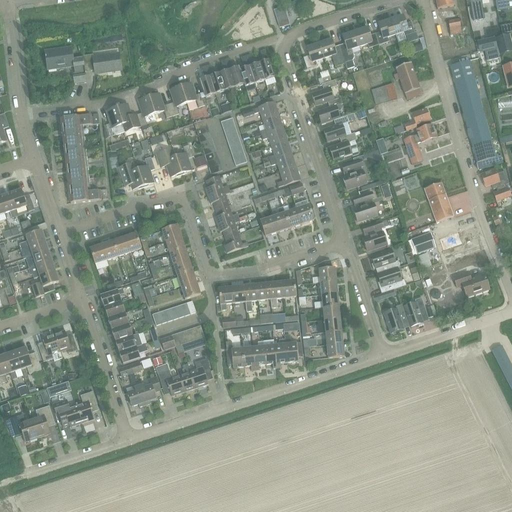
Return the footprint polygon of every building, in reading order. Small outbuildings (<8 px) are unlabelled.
[(452,0),(436,0),(438,10),(454,7),(452,0)] [(475,0),(476,1),(470,2),(474,22),(484,20),(481,1),(486,0),(475,0)] [(495,0),(497,12),(508,10),(506,0),(495,0)] [(280,28),(281,28),(289,26),(284,9),(275,11),(280,28)] [(403,17),(391,21),(396,36),(404,33),(405,38),(415,34),(412,23),(406,25),(403,17)] [(450,36),(463,34),(460,20),(448,22),(450,36)] [(396,36),(391,21),(378,26),(381,33),(375,35),(379,46),(389,43),(388,39),(396,36)] [(367,29),(355,33),(360,48),(368,45),(369,49),(379,46),(375,35),(370,37),(367,29)] [(345,45),(339,47),(345,64),(345,65),(347,70),(355,68),(353,62),(354,58),(353,55),(352,50),(360,48),(355,33),(343,37),(345,45)] [(501,53),(510,51),(506,38),(497,40),(500,54),(501,53)] [(495,39),(478,43),(479,51),(483,50),(483,52),(485,52),(487,61),(499,58),(495,39)] [(331,41),(319,45),(324,60),(332,57),(335,68),(345,65),(345,64),(339,47),(334,48),(331,41)] [(316,62),(324,60),(319,45),(307,49),(309,57),(303,59),(307,70),(317,66),(316,62)] [(73,74),(74,85),(86,83),(85,73),(82,57),(73,58),(72,53),(71,48),(45,52),(48,70),(48,71),(49,71),(73,67),(74,74),(73,74)] [(265,82),(275,78),(268,58),(265,51),(261,52),(264,63),(259,64),(265,82)] [(356,64),(365,63),(363,53),(355,54),(356,64)] [(82,57),(85,73),(95,71),(95,75),(122,71),(119,54),(93,58),(93,56),(84,57),(82,57)] [(265,82),(259,64),(254,66),(250,56),(246,57),(255,85),(265,82)] [(245,69),(240,71),(244,85),(245,88),(255,85),(246,57),(241,59),(245,69)] [(233,70),(230,59),(225,61),(235,88),(244,85),(240,71),(239,68),(233,70)] [(225,92),(235,88),(225,61),(221,62),(224,73),(219,74),(225,92)] [(455,85),(475,80),(470,62),(450,67),(455,85)] [(396,70),(407,101),(422,96),(417,83),(411,65),(396,70)] [(215,95),(225,92),(219,74),(214,76),(211,66),(206,67),(215,95)] [(205,98),(215,95),(206,67),(202,69),(205,79),(200,81),(205,98)] [(320,85),(331,81),(328,71),(320,73),(321,78),(318,80),(320,85)] [(455,85),(461,106),(480,101),(475,80),(455,85)] [(316,107),(328,103),(334,101),(330,90),(337,87),(335,81),(322,86),(324,91),(312,95),(316,107)] [(195,96),(191,85),(181,88),(186,105),(196,101),(198,109),(205,107),(201,94),(195,96)] [(169,105),(173,117),(179,115),(177,108),(186,105),(181,88),(171,91),(174,103),(169,105)] [(159,95),(149,99),(154,115),(164,112),(167,119),(173,117),(169,105),(163,107),(159,95)] [(149,99),(139,102),(143,114),(137,116),(141,128),(147,126),(145,118),(154,115),(149,99)] [(330,109),(318,113),(322,125),(334,121),(340,119),(338,113),(340,112),(342,108),(341,106),(343,105),(341,99),(334,101),(328,103),(330,109)] [(461,106),(468,131),(487,125),(480,101),(461,106)] [(263,122),(279,117),(275,103),(259,109),(253,111),(243,114),(244,119),(254,115),(260,113),(263,122)] [(127,106),(117,109),(125,133),(141,128),(137,116),(131,117),(127,106)] [(117,109),(107,113),(111,124),(105,126),(109,138),(125,133),(117,109)] [(405,127),(406,132),(417,129),(416,127),(431,122),(427,111),(412,116),(415,123),(405,127)] [(0,144),(7,142),(3,130),(9,128),(5,115),(0,116),(0,144)] [(103,201),(108,200),(107,190),(90,192),(91,194),(88,194),(86,182),(86,181),(90,181),(90,178),(86,178),(85,171),(89,171),(89,168),(85,169),(84,161),(88,161),(87,158),(83,159),(83,151),(87,151),(86,148),(82,149),(82,142),(85,141),(85,138),(81,139),(80,126),(83,126),(83,127),(100,125),(98,115),(93,116),(93,118),(91,118),(91,116),(61,120),(71,204),(101,201),(101,199),(103,199),(103,201)] [(283,129),(279,117),(263,122),(266,131),(260,133),(261,137),(283,129)] [(336,127),(324,131),(328,143),(335,141),(340,139),(346,137),(342,125),(346,124),(349,123),(347,117),(340,119),(334,121),(336,127)] [(235,126),(232,119),(221,123),(223,129),(235,126)] [(194,124),(196,131),(208,127),(206,120),(194,124)] [(468,131),(472,147),(491,142),(487,125),(468,131)] [(235,126),(223,129),(225,136),(237,132),(235,126)] [(394,129),(396,136),(405,133),(403,126),(394,129)] [(418,136),(404,141),(413,166),(423,162),(417,145),(420,144),(421,144),(437,138),(433,126),(416,131),(418,136)] [(196,131),(199,137),(210,133),(208,127),(196,131)] [(288,142),(283,129),(261,137),(263,141),(269,139),(272,148),(288,142)] [(237,132),(225,136),(227,142),(239,138),(237,132)] [(199,137),(201,144),(212,140),(210,133),(199,137)] [(337,146),(329,149),(334,161),(345,157),(345,159),(358,155),(355,146),(351,148),(350,143),(355,142),(357,141),(355,134),(350,136),(346,137),(340,139),(335,141),(337,146)] [(511,142),(511,136),(499,140),(501,146),(511,142)] [(239,138),(227,142),(229,148),(241,144),(239,138)] [(201,144),(203,150),(214,146),(212,140),(201,144)] [(376,142),(381,156),(387,154),(383,140),(376,142)] [(269,158),(262,161),(263,165),(270,163),(292,155),(288,142),(272,148),(275,156),(269,158)] [(472,147),(477,164),(496,159),(496,158),(491,142),(472,147)] [(241,144),(229,148),(231,154),(243,151),(241,144)] [(181,175),(191,172),(187,160),(193,158),(189,146),(183,148),(185,155),(176,158),(181,175)] [(203,150),(205,156),(216,152),(214,146),(203,150)] [(310,176),(316,174),(310,149),(304,150),(310,176)] [(167,167),(171,178),(181,175),(176,158),(173,151),(157,156),(161,169),(167,167)] [(243,151),(231,154),(234,161),(245,157),(243,151)] [(205,156),(207,163),(218,159),(216,152),(205,156)] [(111,155),(99,155),(99,164),(111,164),(111,155)] [(270,163),(263,165),(265,169),(271,167),(277,165),(280,174),(296,168),(292,155),(270,163)] [(245,157),(234,161),(236,167),(247,163),(245,157)] [(501,157),(496,158),(496,159),(477,164),(479,171),(503,164),(501,157)] [(143,188),(153,184),(149,172),(155,171),(151,158),(145,160),(147,168),(138,171),(143,188)] [(207,163),(209,169),(221,165),(218,159),(207,163)] [(343,178),(347,191),(367,185),(361,168),(363,167),(361,161),(342,167),(346,177),(343,178)] [(130,165),(119,169),(123,181),(125,187),(131,186),(133,191),(143,188),(138,171),(136,166),(131,168),(130,165)] [(223,172),(222,171),(221,165),(209,169),(211,175),(223,172)] [(296,168),(280,174),(283,182),(277,184),(279,189),(285,187),(301,181),(296,168)] [(497,175),(495,171),(481,176),(485,188),(492,186),(493,190),(497,189),(498,193),(493,195),(496,203),(511,197),(508,189),(507,190),(506,186),(509,185),(504,172),(497,175)] [(205,190),(208,198),(229,190),(228,187),(223,188),(219,178),(206,182),(208,189),(205,190)] [(304,192),(302,185),(290,189),(291,193),(292,196),(304,192)] [(441,185),(425,191),(437,224),(453,218),(441,185)] [(21,190),(10,194),(16,211),(27,207),(29,213),(35,211),(29,195),(24,197),(21,190)] [(229,190),(208,198),(210,205),(213,204),(216,211),(229,206),(225,196),(230,194),(229,192),(229,190)] [(354,210),(358,224),(378,217),(372,200),(374,200),(371,193),(353,199),(356,209),(354,210)] [(18,217),(16,211),(10,194),(0,197),(0,200),(5,214),(10,213),(12,219),(18,217)] [(295,205),(297,210),(302,226),(314,221),(307,201),(295,205)] [(232,217),(229,206),(216,211),(218,218),(215,218),(217,226),(238,219),(237,215),(232,217)] [(283,208),(290,230),(302,226),(297,210),(290,212),(288,207),(283,208)] [(280,216),(273,218),(278,234),(290,230),(283,208),(278,210),(280,216)] [(245,219),(250,217),(246,210),(241,213),(245,219)] [(266,238),(278,234),(273,218),(261,222),(266,238)] [(238,219),(217,226),(220,234),(223,233),(225,239),(238,235),(235,224),(240,223),(238,219)] [(363,239),(368,253),(387,246),(382,229),(383,229),(381,222),(363,228),(366,238),(363,239)] [(166,243),(182,238),(178,226),(162,232),(166,243)] [(10,231),(12,238),(20,235),(18,229),(10,231)] [(474,257),(465,229),(449,235),(458,262),(474,257)] [(26,236),(28,242),(19,245),(21,250),(30,247),(29,247),(45,242),(41,231),(26,236)] [(136,234),(124,238),(130,254),(141,250),(136,234)] [(413,257),(416,255),(417,256),(435,249),(430,234),(411,241),(408,242),(413,257)] [(242,245),(238,235),(225,239),(227,246),(224,247),(227,255),(248,248),(247,244),(242,245)] [(124,238),(113,242),(118,257),(130,254),(124,238)] [(182,238),(166,243),(170,255),(185,249),(182,238)] [(21,250),(19,251),(22,261),(26,259),(33,257),(48,252),(45,242),(29,247),(30,247),(21,250)] [(113,242),(102,245),(107,261),(118,257),(113,242)] [(90,249),(95,265),(107,261),(102,245),(90,249)] [(185,249),(170,255),(173,266),(189,261),(185,249)] [(380,274),(397,269),(400,268),(398,262),(395,263),(391,250),(371,257),(374,264),(372,265),(374,270),(378,269),(380,274)] [(30,270),(36,267),(52,262),(48,252),(33,257),(26,259),(30,270)] [(163,270),(167,267),(163,259),(158,261),(163,270)] [(189,261),(173,266),(177,277),(193,272),(189,261)] [(319,271),(331,270),(331,261),(318,265),(319,271)] [(34,280),(40,278),(55,272),(52,262),(36,267),(30,270),(28,270),(30,276),(33,275),(34,280)] [(319,279),(313,279),(313,285),(320,284),(336,282),(335,269),(331,270),(319,271),(319,279)] [(397,269),(380,274),(378,275),(380,283),(378,284),(380,289),(385,287),(387,293),(407,287),(405,280),(401,281),(397,269)] [(40,278),(42,283),(32,286),(36,299),(44,296),(44,295),(55,291),(53,285),(59,283),(55,272),(40,278)] [(193,272),(177,277),(181,289),(197,284),(193,272)] [(296,274),(297,278),(297,286),(302,286),(301,277),(306,276),(306,272),(296,274)] [(468,273),(454,278),(458,289),(463,287),(467,298),(490,291),(484,276),(471,281),(468,273)] [(18,285),(14,275),(10,276),(13,287),(18,285)] [(142,283),(143,288),(151,286),(149,280),(142,283)] [(430,280),(422,283),(424,289),(432,286),(430,280)] [(295,282),(282,283),(283,299),(296,298),(295,282)] [(336,282),(320,284),(321,297),(338,295),(336,282)] [(283,299),(282,283),(269,285),(271,301),(272,310),(278,309),(277,300),(283,299)] [(197,284),(181,289),(185,300),(191,299),(201,295),(197,284)] [(269,285),(257,286),(258,302),(271,301),(269,285)] [(258,302),(257,286),(244,287),(246,303),(245,303),(247,313),(253,313),(252,303),(258,302)] [(244,287),(232,288),(233,305),(245,303),(246,303),(244,287)] [(227,311),(226,305),(233,305),(232,288),(219,290),(221,312),(227,311)] [(100,297),(104,308),(121,303),(117,291),(100,297)] [(437,300),(440,299),(441,295),(439,293),(436,291),(433,293),(432,297),(433,299),(437,300)] [(310,302),(317,301),(316,293),(309,294),(310,302)] [(315,310),(323,309),(339,307),(338,295),(321,297),(322,303),(314,304),(315,310)] [(373,298),(374,303),(384,300),(382,295),(373,298)] [(416,304),(404,308),(403,308),(409,325),(410,328),(418,325),(419,328),(424,326),(422,321),(428,319),(422,299),(415,301),(416,304)] [(187,304),(190,316),(196,314),(192,302),(187,304)] [(104,308),(108,320),(125,314),(121,303),(104,308)] [(185,317),(190,316),(187,304),(181,306),(185,317)] [(403,308),(404,308),(402,305),(396,307),(397,311),(384,315),(390,334),(391,335),(399,332),(400,334),(405,332),(403,327),(409,325),(403,308)] [(179,319),(185,317),(181,306),(175,308),(179,319)] [(323,309),(324,322),(340,320),(339,307),(323,309)] [(175,308),(170,310),(173,321),(179,319),(175,308)] [(164,312),(168,323),(173,321),(170,310),(164,312)] [(162,325),(168,323),(164,312),(158,314),(162,325)] [(108,320),(112,331),(129,325),(125,314),(108,320)] [(153,316),(156,327),(162,325),(158,314),(153,316)] [(277,324),(278,324),(286,323),(285,318),(285,315),(276,316),(277,324)] [(223,329),(236,328),(235,323),(235,320),(222,321),(223,329)] [(324,322),(325,334),(342,332),(340,320),(324,322)] [(129,325),(112,331),(116,342),(133,337),(129,325)] [(204,338),(201,327),(195,329),(198,340),(204,338)] [(198,340),(195,329),(189,331),(193,342),(198,340)] [(193,342),(189,331),(183,333),(187,344),(193,342)] [(65,332),(54,335),(60,353),(67,351),(68,355),(78,351),(72,334),(66,336),(65,332)] [(325,334),(327,347),(343,345),(342,332),(325,334)] [(187,344),(183,333),(178,335),(181,346),(182,346),(187,344)] [(62,359),(60,353),(54,335),(42,339),(44,343),(38,345),(44,363),(54,360),(55,362),(62,359)] [(138,344),(151,341),(150,335),(136,337),(138,344)] [(181,346),(178,335),(172,336),(176,348),(181,346)] [(176,348),(172,336),(166,338),(170,350),(176,348)] [(116,342),(119,354),(136,348),(133,337),(116,342)] [(298,359),(303,358),(301,344),(291,345),(290,337),(284,337),(285,341),(285,345),(287,364),(298,363),(298,359)] [(164,352),(170,350),(166,338),(160,340),(164,352)] [(274,346),(277,369),(281,369),(280,365),(287,364),(285,345),(285,341),(279,342),(280,346),(274,346)] [(226,343),(226,351),(228,366),(233,365),(233,369),(244,368),(242,350),(232,351),(232,342),(226,343)] [(258,348),(253,349),(255,372),(259,371),(259,367),(266,366),(264,348),(263,343),(258,344),(258,348)] [(136,348),(119,354),(123,365),(140,360),(139,355),(146,352),(144,345),(136,348)] [(344,358),(343,345),(327,347),(328,359),(344,358)] [(274,346),(264,348),(266,366),(272,365),(273,370),(277,369),(274,346)] [(511,372),(499,347),(491,352),(511,394),(511,372)] [(26,349),(15,352),(21,370),(27,368),(29,375),(41,371),(36,354),(35,354),(36,356),(29,358),(26,349)] [(253,349),(242,350),(244,368),(251,368),(251,372),(255,372),(253,349)] [(21,370),(15,352),(4,356),(10,374),(13,381),(17,379),(15,372),(21,370)] [(10,374),(4,356),(0,357),(0,384),(7,383),(4,376),(10,374)] [(190,372),(196,390),(208,385),(205,376),(211,374),(207,360),(195,364),(197,370),(190,372)] [(132,366),(134,374),(142,371),(140,363),(132,366)] [(185,374),(178,376),(184,393),(196,390),(190,372),(188,365),(182,367),(185,374)] [(122,378),(134,374),(132,366),(119,370),(122,378)] [(172,397),(184,393),(178,376),(172,379),(170,372),(158,376),(163,392),(169,390),(172,397)] [(138,384),(145,406),(151,405),(150,402),(156,400),(154,394),(161,391),(156,378),(149,380),(151,386),(145,388),(143,382),(138,384)] [(58,385),(61,397),(70,394),(67,383),(58,385)] [(145,406),(138,384),(132,386),(134,392),(127,394),(132,408),(139,406),(139,408),(145,406)] [(20,392),(22,398),(29,395),(27,389),(20,392)] [(46,392),(40,394),(44,406),(50,404),(46,392)] [(76,406),(82,424),(94,420),(91,410),(98,408),(93,392),(80,396),(83,404),(76,406)] [(82,424),(76,406),(69,409),(67,401),(56,405),(61,420),(67,418),(70,428),(82,424)] [(32,420),(38,439),(50,435),(47,425),(54,422),(49,407),(36,411),(38,418),(32,420)] [(38,439),(32,420),(25,423),(23,416),(9,420),(14,435),(22,433),(25,443),(38,439)]
